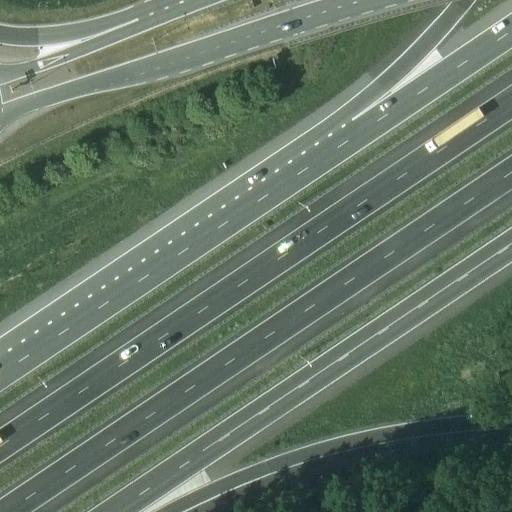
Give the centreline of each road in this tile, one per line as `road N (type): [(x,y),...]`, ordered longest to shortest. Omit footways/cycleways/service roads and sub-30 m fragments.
road 1 (motorway): [(511,105),(0,449)]
road 2 (motorway): [(9,511),(511,173)]
road 3 (motorway): [(117,511),(511,245)]
road 4 (motorway): [(360,133),(0,376)]
road 5 (primary): [(0,115),(364,0)]
road 6 (motorway): [(170,511),(308,454),(416,430),(511,421)]
road 7 (motorway): [(511,32),(360,133)]
road 8 (motorway): [(463,0),(383,89),(360,133)]
road 9 (primary): [(140,23),(0,76)]
road 10 (motorway): [(140,23),(0,35)]
